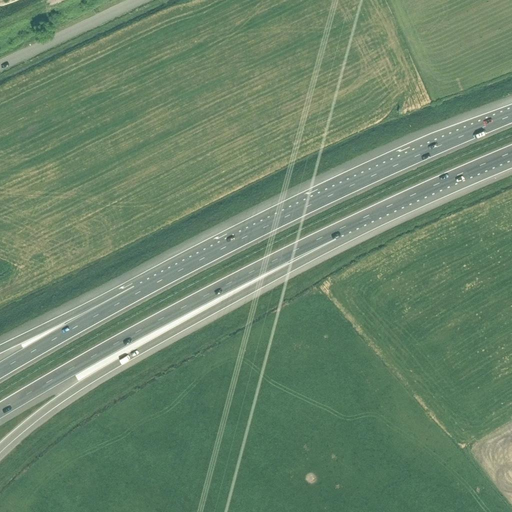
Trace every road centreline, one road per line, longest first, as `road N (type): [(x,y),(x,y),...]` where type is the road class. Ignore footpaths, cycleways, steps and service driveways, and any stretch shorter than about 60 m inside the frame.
road 1 (motorway): [(511,115),(323,197),(139,291)]
road 2 (motorway): [(0,447),(87,380),(332,232)]
road 3 (motorway): [(0,410),(332,232)]
road 4 (motorway): [(332,232),(511,152)]
road 5 (motorway): [(139,291),(0,370)]
road 6 (unclassified): [(0,65),(137,0)]
road 7 (motorway): [(139,291),(0,349)]
